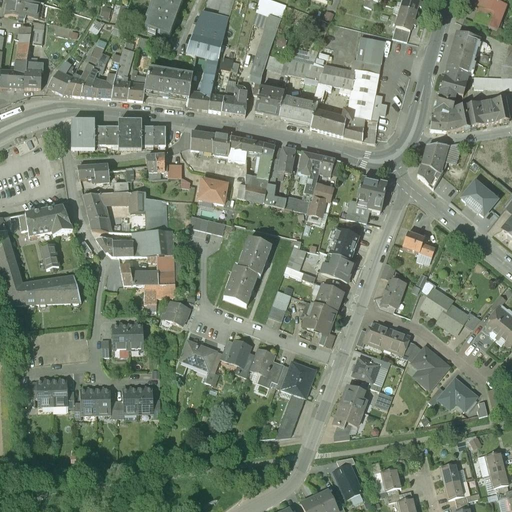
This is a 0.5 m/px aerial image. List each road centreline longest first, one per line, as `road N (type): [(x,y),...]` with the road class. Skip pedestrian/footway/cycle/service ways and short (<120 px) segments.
road 1 (residential): [(67,161),(84,236),(104,265),(94,370),(29,376)]
road 2 (tertiary): [(193,122),(390,162)]
road 3 (residential): [(243,511),(296,481),(340,362)]
road 4 (residential): [(360,310),(419,330),(479,379),(488,369)]
road 5 (residential): [(193,122),(183,148),(171,153),(67,161)]
road 6 (residential): [(340,362),(203,318)]
road 7 (tertiary): [(412,138),(450,0)]
road 8 (residential): [(409,190),(511,273)]
road 9 (residential): [(360,310),(409,190)]
road 10 (tertiary): [(64,110),(193,122)]
